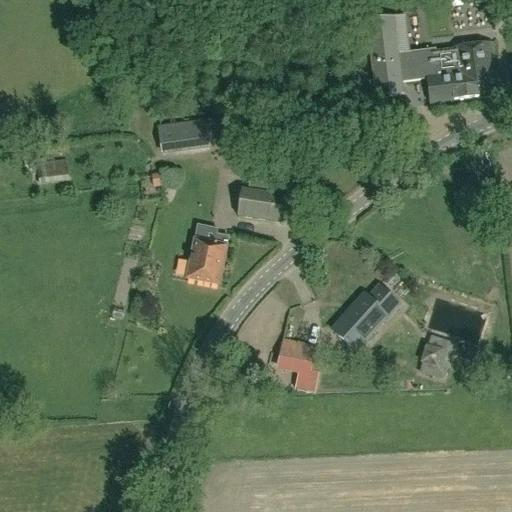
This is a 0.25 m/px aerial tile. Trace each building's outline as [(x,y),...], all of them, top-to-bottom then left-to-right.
[(366,22),(375,99),(404,95),(402,83),(427,80),(430,105),(504,96),(501,70),(495,71),(492,43),(452,48),(452,53),(436,55),(436,50),(410,53),(410,52),(399,53),(395,20),(406,18),(406,17),(366,22)] [(142,71),(150,84),(158,78),(150,66),(142,71)] [(160,127),(163,151),(211,144),(210,136),(241,132),(239,116),(160,127)] [(37,166),(39,187),(69,183),(66,162),(37,166)] [(250,192),(243,191),(239,217),(284,224),(289,198),(278,196),(280,183),(252,179),(250,192)] [(198,226),(195,239),(187,280),(220,286),(228,245),(230,237),(218,235),(219,230),(198,226)] [(400,306),(379,287),(368,299),(364,294),(332,330),(356,351),(387,317),(389,318),(400,306)] [(311,373),(317,348),(284,341),(278,367),(311,373)]
